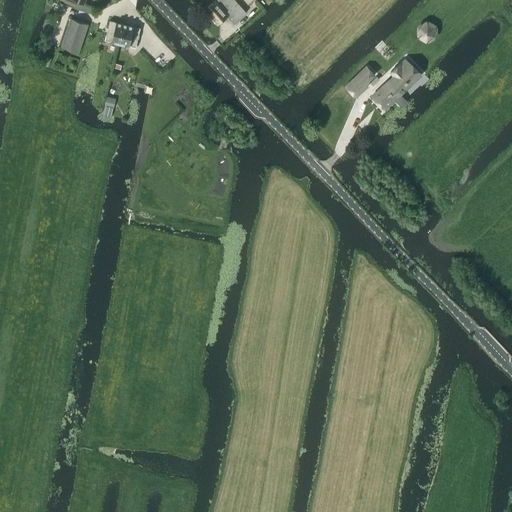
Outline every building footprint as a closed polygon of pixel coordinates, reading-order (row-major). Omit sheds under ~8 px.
[(246,12),(235,0),(214,0),(205,8),(218,23),(227,15),(234,23),(246,12)] [(79,52),(88,24),(71,18),(61,46),(79,52)] [(116,22),(116,21),(110,20),(105,40),(111,41),(111,40),(112,40),(111,41),(118,43),(123,23),(116,21),(116,22)] [(134,27),(134,26),(123,23),(118,43),(129,45),(130,45),(130,46),(136,47),(141,27),(135,26),(134,27)] [(48,66),(51,59),(44,55),(40,63),(48,66)] [(396,77),(392,82),(390,80),(387,81),(372,96),(385,109),(395,99),(401,106),(407,100),(401,94),(422,73),(414,65),(412,66),(405,59),(403,61),(402,61),(391,71),(396,77)] [(356,97),(367,87),(369,80),(375,74),(366,64),(344,85),(356,97)] [(106,96),(104,105),(113,108),(116,98),(106,96)]
